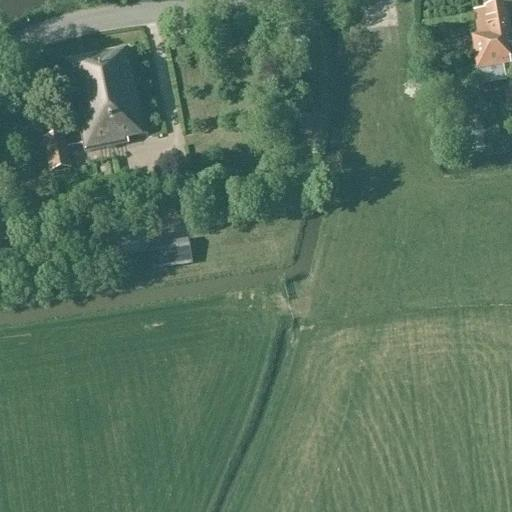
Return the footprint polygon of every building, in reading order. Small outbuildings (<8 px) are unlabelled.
[(509,50),(511,49),(511,34),(507,6),(484,9),(474,11),(480,51),(475,52),(477,72),(511,67),(509,50)] [(129,144),(147,138),(129,52),(66,64),(84,156),(130,147),(129,144)] [(300,137),(314,136),(312,120),(299,120),(300,137)] [(450,135),(451,145),(468,142),(466,133),(450,135)] [(50,177),(72,172),(64,137),(43,141),(50,177)]
